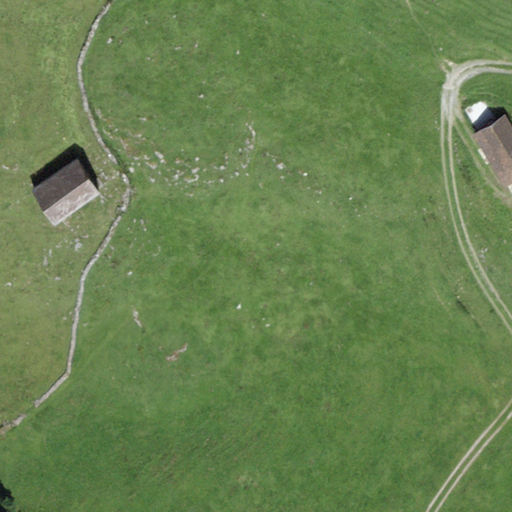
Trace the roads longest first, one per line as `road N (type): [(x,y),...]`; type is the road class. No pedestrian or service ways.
road 1 (track): [(511,68),(472,67),(452,81),(449,112),(453,189),(475,257),(511,323)]
road 2 (track): [(511,411),(437,511)]
